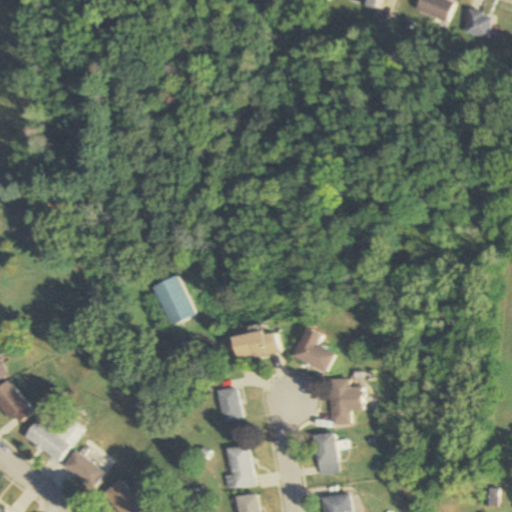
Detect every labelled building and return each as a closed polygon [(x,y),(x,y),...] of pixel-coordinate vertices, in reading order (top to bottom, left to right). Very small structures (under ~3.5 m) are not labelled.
[(446,23),(455,4),(446,0),(418,0),(415,10),(446,23)] [(493,15),(469,10),(464,34),(489,39),(493,15)] [(170,327),(196,316),(179,276),(153,288),(170,327)] [(336,354),(320,347),(324,335),(309,329),(297,359),(329,372),(336,354)] [(238,337),(243,360),(284,353),(280,330),(238,337)] [(0,379),(8,377),(0,353),(0,379)] [(364,411),(363,387),(351,387),(351,379),(331,379),(332,425),(352,424),(351,411),(364,411)] [(32,417),(15,381),(0,388),(0,399),(12,426),(32,417)] [(226,422),(246,420),(243,389),(223,391),(226,422)] [(39,420),(26,438),(60,463),(73,445),(39,420)] [(84,433),(74,420),(67,426),(76,439),(84,433)] [(314,436),(320,476),(341,473),(335,433),(314,436)] [(251,446),(230,449),(233,476),(227,477),(228,490),(256,486),(251,446)] [(65,467),(93,489),(106,474),(78,451),(65,467)] [(104,494),(117,511),(147,511),(122,480),(104,494)] [(325,511),(353,511),(350,494),(323,499),(325,511)] [(237,497),(238,511),(260,511),(258,495),(237,497)]
